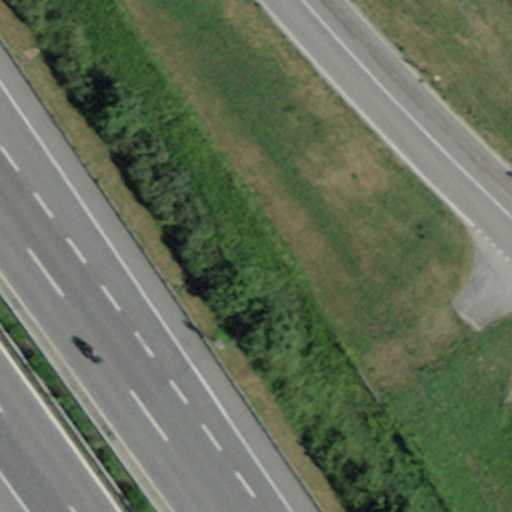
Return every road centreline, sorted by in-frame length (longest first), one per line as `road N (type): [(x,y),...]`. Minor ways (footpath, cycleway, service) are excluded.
road 1 (motorway): [(217,511),(0,211)]
road 2 (unclassified): [(511,219),(298,0)]
